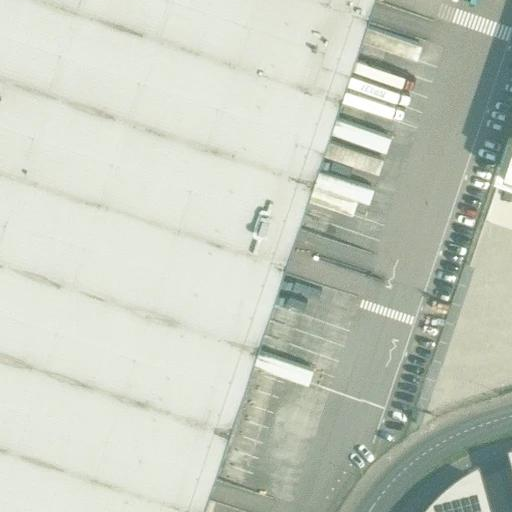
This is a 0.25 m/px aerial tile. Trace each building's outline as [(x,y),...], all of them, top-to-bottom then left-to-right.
[(0,0),(0,511),(200,511),(371,0),(0,0)] [(504,164),(502,169),(511,172),(511,135),(503,164),(504,164)] [(330,142),(330,144),(330,150),(330,152),(331,153),(332,154),(333,155),(334,156),(336,156),(337,156),(338,157),(340,157),(341,156),(342,156),(342,157),(343,157),(345,157),(346,157),(346,158),(343,157),(342,158),(344,159),(345,159),(347,160),(349,161),(350,161),(354,162),(357,164),(359,164),(361,165),(363,165),(363,166),(364,166),(365,166),(367,167),(370,167),(371,168),(376,168),(378,168),(378,167),(379,165),(379,164),(380,161),(381,158),(381,156),(380,156),(379,155),(378,154),(377,154),(375,154),(374,153),(372,153),(371,152),(368,151),(367,150),(366,150),(365,150),(358,149),(357,148),(354,148),(354,147),(352,148),(352,149),(353,149),(355,149),(355,150),(354,150),(353,151),(353,152),(352,152),(351,152),(351,153),(347,153),(346,153),(346,154),(344,154),(343,153),(342,154),(342,142),(340,142),(339,142),(336,140),(335,140),(332,140),(330,140),(331,142),(330,142)] [(259,351),(259,350),(257,351),(256,352),(257,360),(256,360),(256,361),(257,361),(257,362),(259,362),(260,363),(261,364),(262,364),(263,364),(264,364),(265,365),(266,365),(267,365),(268,365),(270,367),(272,367),(273,368),(278,369),(279,369),(283,371),(284,372),(286,373),(287,374),(288,374),(289,374),(290,374),(292,376),(294,376),(295,376),(296,377),(299,378),(301,378),(302,379),(305,380),(307,380),(308,379),(309,378),(312,370),(312,368),(311,368),(309,366),(308,366),(308,365),(307,365),(305,365),(304,364),(301,363),(300,362),(297,361),(296,361),(293,360),(291,359),(289,359),(286,358),(282,357),(281,356),(278,355),(277,355),(275,354),(274,354),(273,354),(272,353),(270,353),(269,352),(268,352),(267,351),(264,351),(261,350),(259,351)] [(488,511),(480,482),(468,489),(457,496),(446,505),(438,511),(488,511)]
